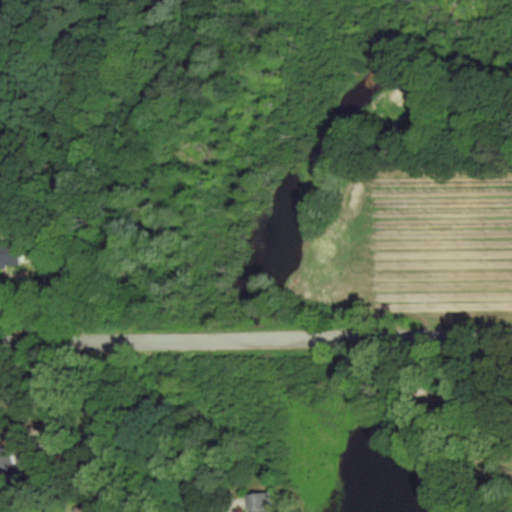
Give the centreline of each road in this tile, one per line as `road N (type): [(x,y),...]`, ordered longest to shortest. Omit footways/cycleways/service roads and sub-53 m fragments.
road 1 (residential): [(511,339),(0,347)]
road 2 (residential): [(34,348),(116,511),(162,502),(104,487)]
